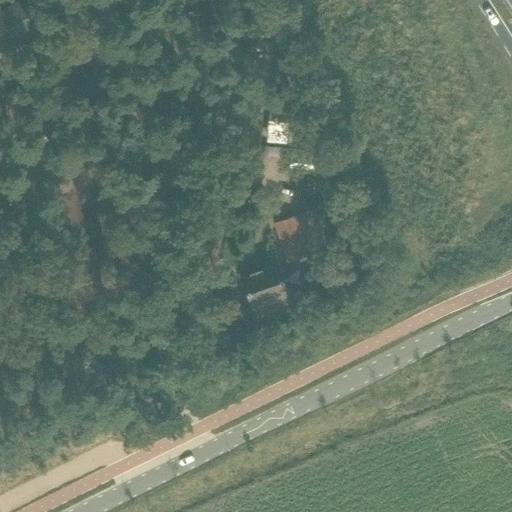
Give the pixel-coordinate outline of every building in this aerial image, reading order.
[(0,10),(0,49),(33,30),(16,1),(0,10)] [(268,142),(288,142),(289,119),(268,118),(268,142)] [(318,248),(306,213),(293,218),(305,253),(318,248)] [(305,253),(293,218),(274,224),(287,261),(306,255),(305,253)] [(240,278),(253,314),(267,309),(265,303),(286,296),(275,266),(240,278)] [(250,320),(242,322),(246,331),(253,329),(250,320)]
